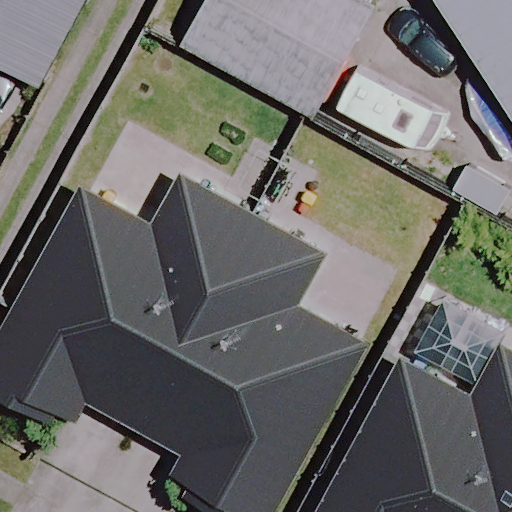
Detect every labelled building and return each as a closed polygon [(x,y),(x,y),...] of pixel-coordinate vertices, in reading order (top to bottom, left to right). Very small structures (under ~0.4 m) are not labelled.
[(0,0),(0,53),(51,82),(93,0),(0,0)] [(211,0),(191,36),(324,110),(341,79),(385,0),(211,0)] [(511,0),(457,0),(511,85),(511,0)] [(115,403),(152,424),(265,201),(193,163),(164,215),(93,175),(0,344),(0,380),(65,415),(71,403),(89,415),(101,395),(115,403)] [(193,447),(182,466),(202,476),(196,487),(239,511),(284,511),(383,335),(311,296),(340,245),(265,201),(152,424),(173,436),(193,447)] [(414,346),(323,511),(511,511),(511,323),(455,292),(420,351),(414,346)]
